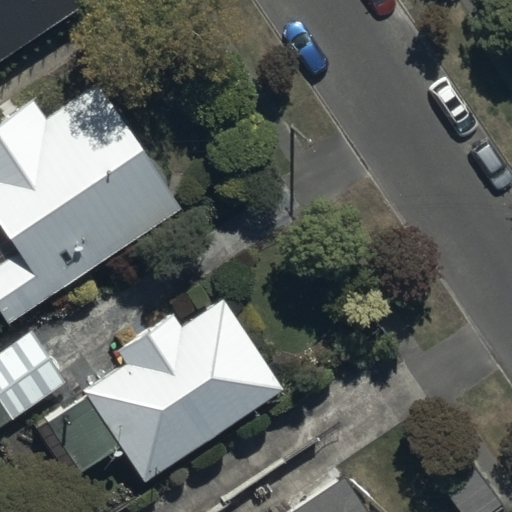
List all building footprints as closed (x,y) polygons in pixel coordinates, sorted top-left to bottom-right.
[(0,0),(0,56),(71,7),(66,0),(0,0)] [(0,323),(3,328),(174,209),(87,83),(37,118),(26,102),(0,120),(0,323)] [(140,484),(279,389),(218,300),(176,328),(168,315),(109,355),(114,363),(77,388),(82,396),(40,424),(75,476),(116,449),(140,484)] [(0,424),(61,381),(25,330),(0,347),(0,424)] [(358,511),(334,477),(284,511),(224,511),(218,503),(206,511),(358,511)]
